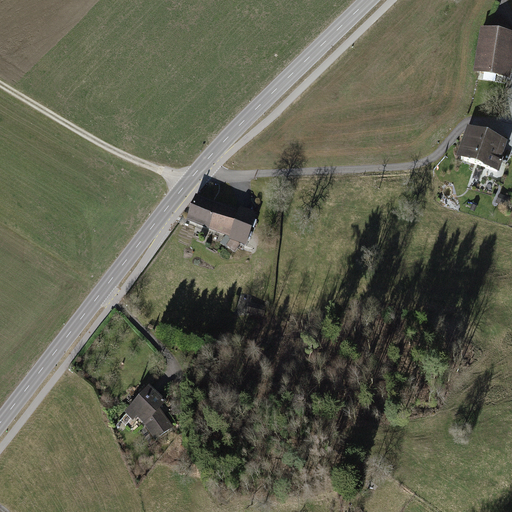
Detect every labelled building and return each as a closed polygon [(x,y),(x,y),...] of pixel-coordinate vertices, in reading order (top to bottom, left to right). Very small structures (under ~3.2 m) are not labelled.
[(511,37),(511,36),(485,32),(478,72),(506,76),(511,37)] [(502,140),(471,130),(461,160),(497,171),(500,162),(495,160),(502,140)] [(501,193),(499,202),(506,203),(508,195),(501,193)] [(246,240),(253,219),(228,211),(196,200),(189,220),(225,233),(246,240)] [(234,251),(239,244),(233,240),(228,246),(234,251)] [(249,312),(263,315),(264,308),(251,305),(249,312)] [(201,373),(205,367),(200,364),(196,370),(201,373)] [(164,402),(149,389),(131,408),(143,419),(157,438),(171,428),(158,409),(164,402)]
